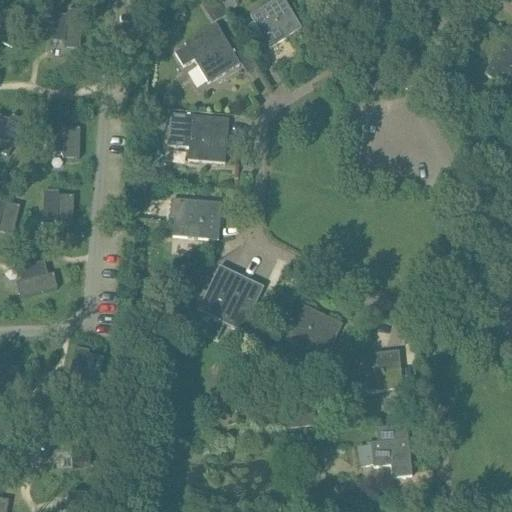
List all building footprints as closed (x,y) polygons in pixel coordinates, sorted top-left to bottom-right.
[(216,0),(215,0),(205,7),(215,24),(227,17),(216,0)] [(251,45),(262,37),(263,39),(279,28),(285,38),(283,39),(284,40),(301,30),(283,0),(278,0),(250,17),(254,25),(243,32),(251,45)] [(2,9),(0,12),(0,38),(2,39),(0,43),(14,51),(32,17),(17,10),(15,15),(2,9)] [(68,11),(67,17),(53,16),(50,43),(64,45),(64,50),(80,51),(84,13),(68,11)] [(187,51),(178,56),(186,70),(195,64),(208,85),(240,67),(216,26),(184,45),(187,51)] [(511,78),(511,49),(504,45),(484,76),(505,89),(511,78)] [(12,117),(9,122),(0,117),(0,154),(8,158),(26,124),(12,117)] [(170,117),(167,149),(189,151),(188,163),(225,166),(229,122),(170,117)] [(79,160),(80,131),(65,130),(65,126),(50,126),(50,156),(64,156),(63,160),(79,160)] [(73,228),(74,198),(59,197),(59,193),(44,193),(43,222),(57,223),(57,227),(73,228)] [(0,234),(13,237),(20,208),(5,205),(6,201),(0,199),(0,234)] [(172,202),(170,220),(175,220),(174,239),(218,243),(222,206),(172,202)] [(54,275),(48,277),(44,263),(18,270),(21,284),(16,285),(20,300),(57,291),(54,275)] [(198,314),(191,328),(217,341),(224,327),(242,335),(248,323),(264,290),(253,284),(220,268),(211,286),(198,314)] [(142,298),(137,301),(142,308),(159,298),(154,290),(146,290),(140,294),(142,298)] [(158,307),(137,322),(158,352),(180,338),(158,307)] [(293,326),(286,341),(297,347),(298,347),(294,355),(291,361),(320,374),(342,327),(335,324),(302,308),(293,326)] [(75,350),(69,379),(83,382),(82,386),(98,389),(100,379),(104,360),(89,357),(90,353),(75,350)] [(357,378),(364,377),(364,382),(382,380),(383,393),(403,391),(399,354),(362,358),(362,365),(356,365),(357,378)] [(0,386),(20,386),(19,370),(13,370),(13,356),(0,356),(0,386)] [(331,413),(318,414),(319,425),(332,424),(331,413)] [(308,422),(288,424),(289,432),(318,429),(316,416),(307,417),(308,422)] [(0,455),(2,457),(12,429),(0,424),(0,455)] [(365,448),(355,449),(357,469),(366,468),(373,467),(374,470),(391,468),(392,480),(412,478),(406,427),(375,430),(376,444),(365,445),(365,448)] [(113,449),(71,452),(72,469),(114,467),(113,449)] [(68,497),(68,511),(109,511),(110,497),(68,497)] [(0,500),(0,511),(7,511),(9,502),(0,500)]
